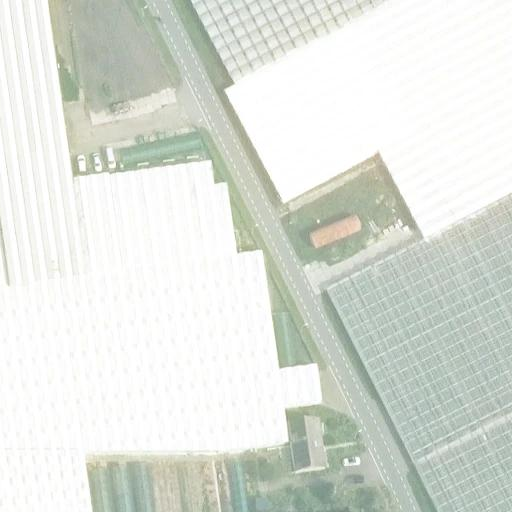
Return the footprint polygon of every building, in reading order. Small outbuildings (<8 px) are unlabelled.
[(0,0),(0,235),(8,291),(85,281),(71,183),(60,106),(51,36),(51,35),(49,24),(45,0),(0,0)] [(0,0),(0,511),(90,511),(83,455),(218,454),(286,445),(282,409),(320,404),(317,382),(316,372),(315,368),(277,373),(261,254),(235,258),(226,187),(213,188),(210,165),(71,183),(85,281),(8,291),(0,235),(0,0)] [(511,0),(189,0),(224,65),(236,88),(225,94),(284,204),(379,154),(425,242),(511,196),(511,0)] [(334,253),(371,235),(348,189),(311,206),(334,253)] [(511,511),(511,196),(425,242),(327,291),(380,397),(417,470),(437,511),(511,511)] [(318,422),(287,426),(294,475),(324,471),(318,422)] [(254,511),(267,511),(267,500),(255,500),(254,511)]
